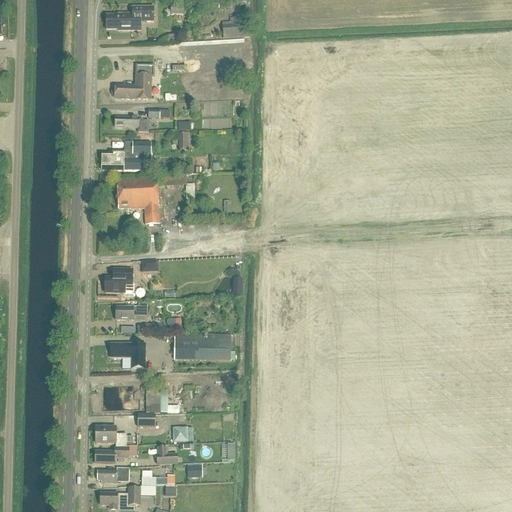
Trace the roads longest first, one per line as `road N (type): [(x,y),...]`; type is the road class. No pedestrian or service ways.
road 1 (secondary): [(67,511),(81,0)]
road 2 (unclassified): [(6,511),(20,0)]
